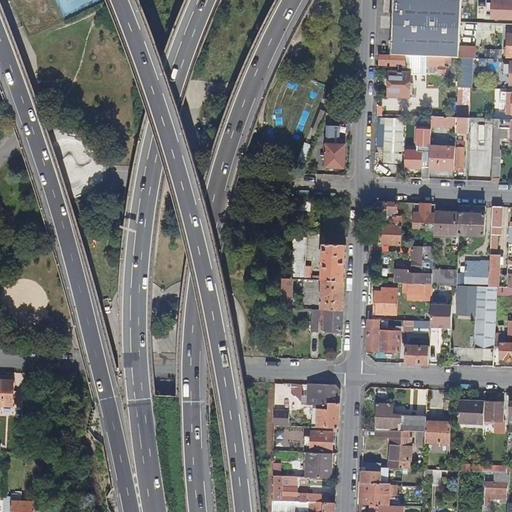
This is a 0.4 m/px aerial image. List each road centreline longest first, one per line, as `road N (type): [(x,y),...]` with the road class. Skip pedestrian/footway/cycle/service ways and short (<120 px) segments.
road 1 (motorway): [(199,511),(192,402),(212,201),(256,69),(292,0)]
road 2 (motorway): [(242,511),(221,326),(193,202),(124,0)]
road 3 (motorway): [(207,0),(177,74),(150,190),(137,310),(154,511)]
road 4 (motorway): [(0,35),(83,296),(131,511)]
road 5 (residential): [(0,359),(355,373)]
road 6 (residential): [(366,0),(358,190)]
road 7 (residential): [(358,190),(355,373)]
road 8 (residential): [(355,373),(511,379)]
road 9 (residential): [(358,190),(511,196)]
road 10 (residential): [(355,373),(348,511)]
road 11 (residential): [(235,182),(358,190)]
